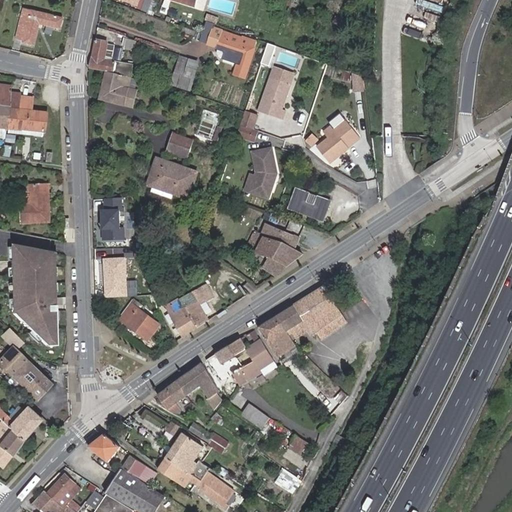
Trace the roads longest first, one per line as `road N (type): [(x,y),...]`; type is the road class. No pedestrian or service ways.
road 1 (residential): [(75,77),(87,374),(97,414)]
road 2 (motorway): [(511,211),(362,511)]
road 3 (residential): [(340,249),(384,314),(370,358),(290,511)]
road 4 (secondary): [(340,249),(97,414)]
road 5 (motorway): [(403,511),(511,294)]
road 6 (unknown): [(424,0),(406,57),(403,143),(414,201)]
road 7 (secondary): [(479,157),(340,249)]
road 8 (motorway): [(492,0),(474,47),(464,118),(479,157)]
road 9 (secondary): [(97,414),(9,504)]
